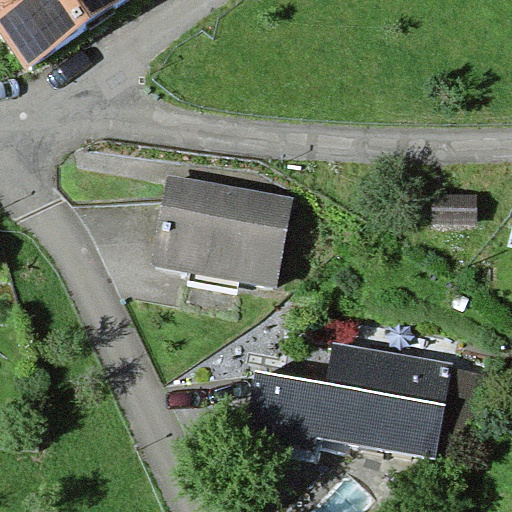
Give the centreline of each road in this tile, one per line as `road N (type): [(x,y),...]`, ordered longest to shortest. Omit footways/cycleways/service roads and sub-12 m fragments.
road 1 (residential): [(83,112),(406,146),(511,144)]
road 2 (residential): [(0,141),(68,247),(194,511)]
road 3 (residential): [(83,112),(143,41),(199,0)]
